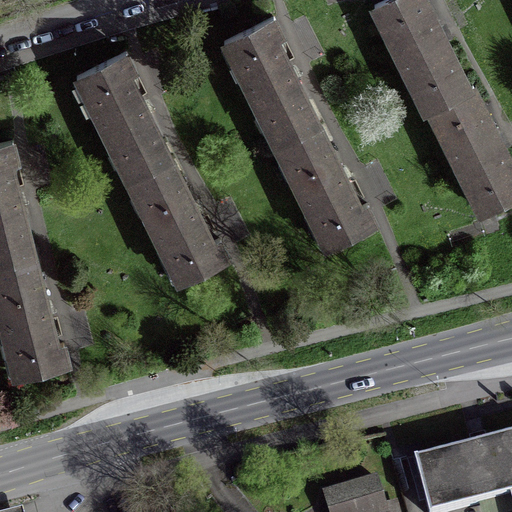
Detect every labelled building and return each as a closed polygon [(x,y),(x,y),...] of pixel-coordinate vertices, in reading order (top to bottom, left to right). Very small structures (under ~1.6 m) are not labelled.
[(498,141),(471,87),(467,89),(443,42),(449,39),(448,37),(443,40),(439,32),(422,0),(385,0),(373,7),(424,111),(429,109),(481,214),(511,197),(511,169),(502,148),(507,146),(506,144),(501,147),(498,141)] [(272,19),(223,43),(325,247),(374,223),(365,204),(359,207),(344,179),(350,175),(350,174),(344,177),(341,172),(295,79),(301,76),(300,74),(294,77),(291,71),(275,40),(281,37),(272,19)] [(196,212),(194,207),(147,113),(153,110),(152,109),(146,112),(143,106),(128,75),(134,72),(124,53),(76,78),(178,283),(226,258),(217,240),(211,243),(197,213),(203,210),(202,209),(196,212)] [(0,144),(0,321),(14,377),(67,364),(62,344),(55,345),(47,314),(54,312),(53,311),(47,312),(46,307),(32,255),(20,206),(26,204),(26,202),(20,204),(18,199),(9,164),(16,162),(10,142),(0,144)] [(511,511),(511,434),(413,460),(426,511),(448,511),(509,496),(511,506),(511,511)] [(323,496),(325,502),(328,511),(395,511),(393,505),(383,508),(375,480),(323,496)]
